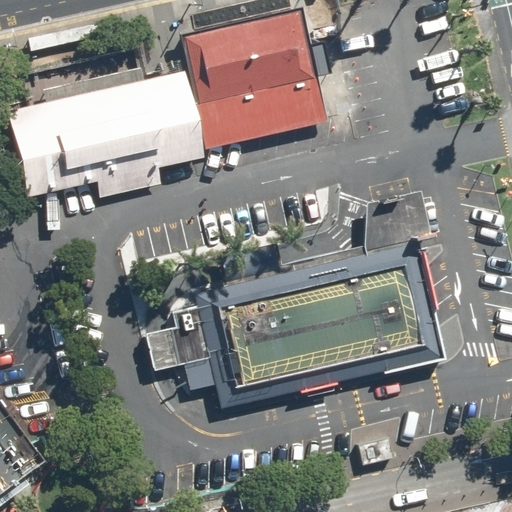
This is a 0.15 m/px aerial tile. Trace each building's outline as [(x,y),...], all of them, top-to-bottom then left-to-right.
[(323,120),(296,14),(176,44),(202,150),(323,120)] [(97,23),(23,38),(26,51),(99,36),(97,23)] [(199,154),(178,72),(0,116),(0,130),(18,200),(199,154)] [(441,356),(412,241),(193,296),(222,410),(441,356)] [(0,488),(39,460),(0,407),(0,488)] [(511,511),(511,495),(442,511),(511,511)]
